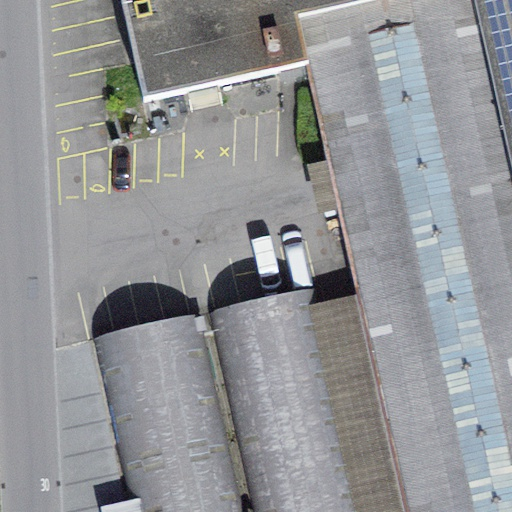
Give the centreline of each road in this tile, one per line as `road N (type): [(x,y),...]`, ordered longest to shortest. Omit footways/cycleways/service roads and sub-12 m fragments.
road 1 (residential): [(31,511),(6,0)]
road 2 (unknown): [(16,175),(148,200),(312,182)]
